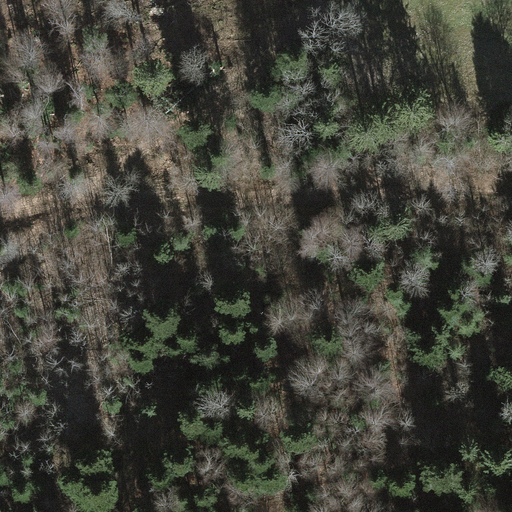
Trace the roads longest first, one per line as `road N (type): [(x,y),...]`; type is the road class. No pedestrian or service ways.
road 1 (track): [(0,276),(77,204),(511,207)]
road 2 (track): [(0,215),(77,204),(174,136),(338,0)]
